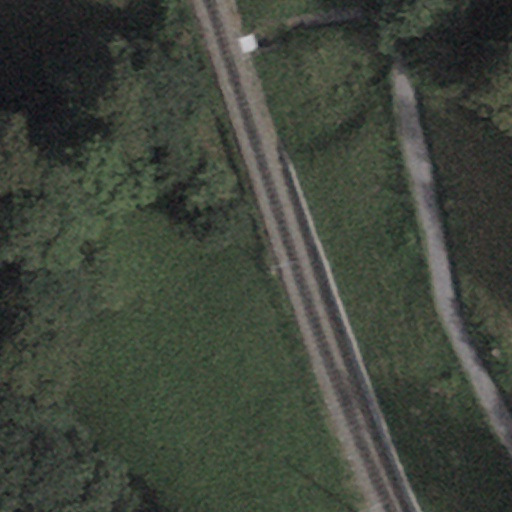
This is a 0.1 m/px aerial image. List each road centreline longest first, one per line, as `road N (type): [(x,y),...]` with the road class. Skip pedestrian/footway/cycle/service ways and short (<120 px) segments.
road 1 (track): [(511,440),(436,242),(371,0)]
road 2 (track): [(0,409),(166,511)]
